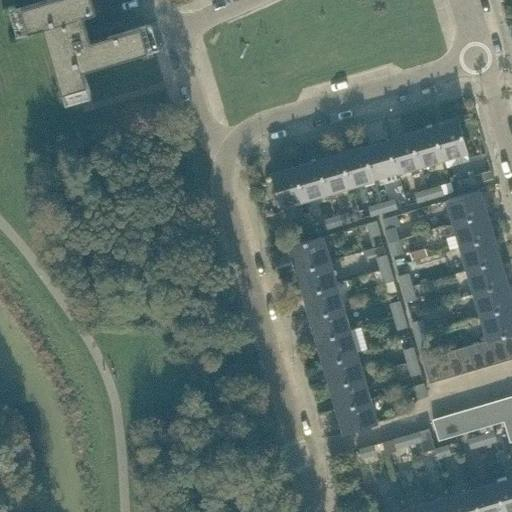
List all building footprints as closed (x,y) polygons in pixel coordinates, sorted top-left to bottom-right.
[(41,0),(22,6),(30,31),(45,26),(64,91),(89,84),(85,69),(150,50),(142,25),(123,31),(120,19),(123,18),(123,17),(122,17),(116,0),(41,0)] [(445,157),(468,150),(459,118),(435,125),(445,157)] [(421,163),(445,157),(435,125),(412,132),(421,163)] [(398,170),(421,163),(412,132),(389,139),(398,170)] [(375,177),(398,170),(389,139),(366,146),(375,177)] [(352,184),(375,177),(366,146),(343,153),(352,184)] [(329,191),(352,184),(343,153),(320,159),(329,191)] [(306,197),(329,191),(320,159),(297,166),(306,197)] [(282,204),(306,197),(297,166),(273,173),(282,204)] [(465,188),(478,184),(476,175),(463,179),(465,188)] [(429,189),(431,197),(444,194),(441,185),(429,189)] [(418,201),(431,197),(429,189),(415,193),(418,201)] [(456,223),(487,214),(480,190),(449,199),(456,223)] [(383,202),(385,211),(398,208),(395,198),(383,202)] [(372,215),(385,211),(383,202),(369,206),(372,215)] [(336,216),(339,224),(351,221),(348,212),(336,216)] [(462,246),(494,237),(487,214),(456,223),(462,246)] [(325,228),(339,224),(336,216),(322,220),(325,228)] [(372,236),(381,233),(377,220),(368,223),(372,236)] [(291,238),(305,234),(302,226),(289,229),(291,238)] [(390,242),(399,239),(396,226),(386,229),(390,242)] [(299,268),(330,259),(323,236),(292,245),(299,268)] [(469,269),(500,260),(494,237),(462,246),(469,269)] [(399,239),(390,242),(394,255),(403,252),(399,239)] [(382,269),(391,267),(387,254),(378,256),(382,269)] [(305,292),(337,282),(330,259),(299,268),(305,292)] [(476,292),(507,283),(500,260),(469,269),(476,292)] [(391,267),(382,269),(385,282),(395,279),(391,267)] [(403,288),(413,285),(409,273),(400,275),(403,288)] [(312,315),(343,306),(337,282),(305,292),(312,315)] [(482,316),(511,306),(511,299),(507,283),(476,292),(482,316)] [(413,285),(403,288),(407,301),(417,298),(413,285)] [(395,316),(405,313),(401,300),(391,303),(395,316)] [(319,338),(350,329),(343,306),(312,315),(319,338)] [(511,306),(482,316),(489,339),(491,339),(503,336),(511,332),(511,306)] [(405,313),(395,316),(399,328),(408,326),(405,313)] [(417,334),(426,332),(423,319),(413,321),(417,334)] [(326,361),(357,352),(350,329),(319,338),(326,361)] [(426,332),(417,334),(421,347),(430,345),(426,332)] [(509,359),(511,358),(511,332),(503,336),(509,359)] [(498,362),(509,359),(503,336),(491,339),(498,362)] [(487,366),(498,362),(491,339),(489,339),(480,342),(487,366)] [(476,369),(487,366),(480,342),(469,345),(476,369)] [(465,372),(476,369),(469,345),(458,348),(465,372)] [(409,362),(418,360),(414,346),(405,349),(409,362)] [(454,375),(465,372),(458,348),(447,352),(454,375)] [(332,384),(364,375),(357,352),(326,361),(332,384)] [(443,379),(454,375),(447,352),(436,355),(443,379)] [(430,382),(443,379),(436,355),(424,358),(430,382)] [(418,360),(409,362),(413,377),(422,374),(418,360)] [(339,407),(370,398),(364,375),(332,384),(339,407)] [(419,398),(429,395),(425,382),(415,385),(419,398)] [(503,422),(505,421),(511,418),(511,415),(507,397),(496,400),(503,422)] [(367,425),(377,422),(370,398),(339,407),(346,431),(367,425)] [(492,425),(503,422),(496,400),(486,403),(492,425)] [(482,428),(492,425),(486,403),(476,406),(481,425),(482,428)] [(482,428),(481,425),(476,406),(465,409),(470,425),(471,430),(482,428)] [(471,430),(470,425),(465,409),(455,412),(459,425),(461,433),(471,430)] [(461,433),(459,425),(455,412),(445,415),(447,425),(451,436),(461,433)] [(451,436),(447,425),(445,415),(433,419),(439,440),(451,436)] [(426,450),(435,447),(429,428),(394,438),(397,447),(422,440),(426,450)] [(482,434),(485,443),(497,440),(495,430),(482,434)] [(472,447),(485,443),(482,434),(469,438),(472,447)] [(363,457),(376,453),(373,444),(360,448),(363,457)] [(438,457),(451,453),(449,444),(435,447),(438,457)] [(509,511),(511,511),(511,477),(496,482),(504,511),(509,511)] [(479,511),(504,511),(496,482),(473,489),(479,511)] [(454,511),(479,511),(473,489),(450,496),(454,511)] [(429,511),(454,511),(450,496),(427,502),(429,511)] [(404,511),(429,511),(427,502),(404,509),(404,511)]
